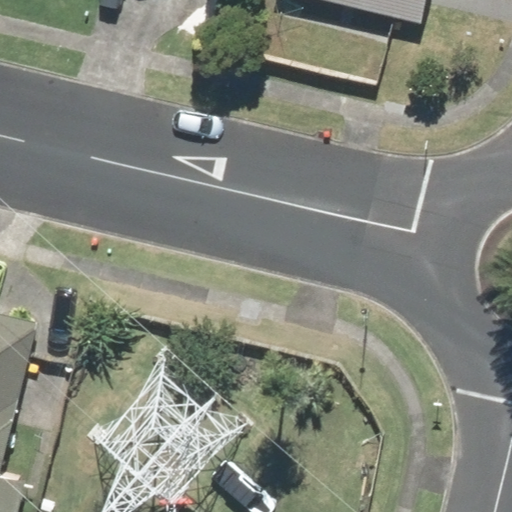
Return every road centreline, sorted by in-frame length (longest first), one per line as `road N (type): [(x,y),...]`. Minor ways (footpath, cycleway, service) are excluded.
road 1 (residential): [(0,124),(412,229),(440,227)]
road 2 (residential): [(511,365),(486,356),(456,330),(438,296),(433,257),(440,227)]
